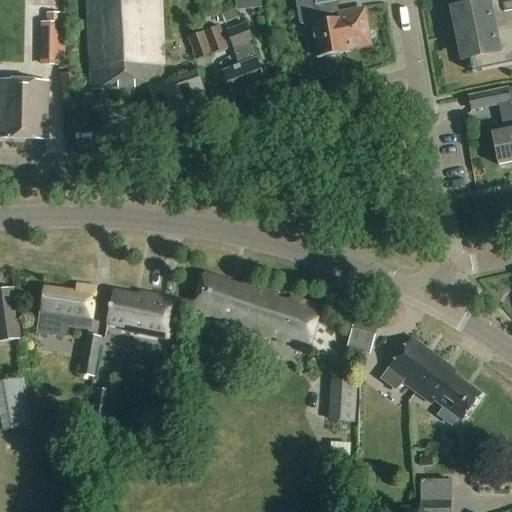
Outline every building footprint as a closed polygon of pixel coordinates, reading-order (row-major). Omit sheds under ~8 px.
[(89,0),(92,92),(149,91),(164,85),(161,0),(89,0)] [(339,17),(336,0),(316,0),(316,1),(297,4),(301,29),(312,27),(314,39),(317,41),(320,59),(323,59),(327,60),(334,59),(337,56),(348,55),(347,51),(369,47),(364,13),(339,17)] [(511,0),(457,0),(462,20),(455,21),(461,52),(468,51),(473,75),(511,66),(511,0)] [(41,26),(41,66),(66,67),(66,15),(60,15),(60,26),(41,26)] [(227,34),(240,69),(225,75),(234,99),(266,86),(257,62),(250,44),(253,42),(247,26),(227,34)] [(208,33),(212,56),(228,50),(220,28),(208,33)] [(212,56),(208,33),(188,40),(196,62),(212,56)] [(164,134),(189,126),(213,117),(199,74),(164,85),(149,91),(164,134)] [(78,77),(64,77),(64,95),(79,95),(78,77)] [(0,82),(0,92),(0,111),(1,111),(0,140),(46,142),(49,83),(0,82)] [(511,107),(511,102),(508,91),(472,99),(475,111),(500,106),(506,133),(492,135),(499,167),(511,164),(511,107)] [(242,289),(205,276),(193,311),(194,311),(194,312),(195,312),(195,311),(237,326),(236,328),(308,352),(321,311),(322,312),(322,311),(291,299),(287,307),(276,303),(278,296),(244,284),(242,289)] [(97,290),(77,287),(76,295),(45,291),(40,325),(66,328),(66,324),(92,327),(97,290)] [(0,317),(6,317),(18,316),(15,291),(0,292),(0,317)] [(140,298),(114,293),(108,326),(125,330),(124,333),(170,342),(178,303),(161,300),(162,298),(140,294),(140,298)] [(6,317),(9,344),(21,342),(18,316),(6,317)] [(6,317),(0,317),(0,344),(9,344),(6,317)] [(345,350),(369,356),(379,327),(356,320),(345,350)] [(215,326),(210,339),(220,342),(224,330),(215,326)] [(85,376),(96,377),(103,337),(89,335),(82,375),(85,376)] [(397,392),(403,384),(416,394),(441,361),(412,340),(387,373),(388,373),(382,381),(397,392)] [(441,361),(416,394),(432,406),(434,402),(462,422),(481,396),(454,376),(456,373),(441,361)] [(26,380),(0,383),(0,403),(5,433),(33,428),(26,380)] [(332,382),(329,423),(356,425),(358,384),(332,382)] [(97,389),(94,414),(109,416),(112,391),(97,389)] [(412,509),(411,511),(452,511),(452,482),(421,482),(421,509),(412,509)]
